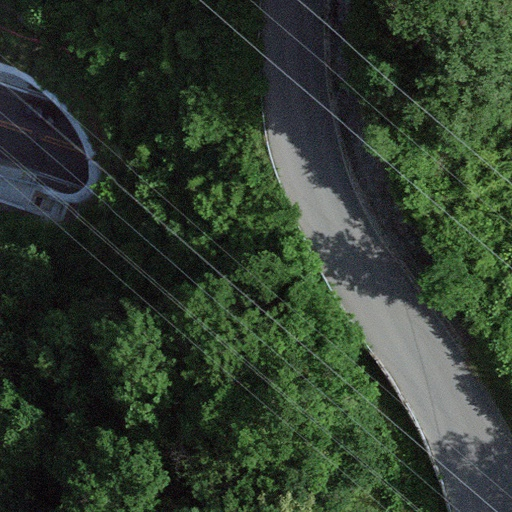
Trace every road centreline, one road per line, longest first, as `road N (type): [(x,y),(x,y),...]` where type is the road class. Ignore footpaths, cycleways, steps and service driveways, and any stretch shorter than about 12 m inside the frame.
road 1 (tertiary): [(493,511),(438,394),(332,234),(299,84),(296,0)]
road 2 (motorway): [(0,126),(511,291)]
